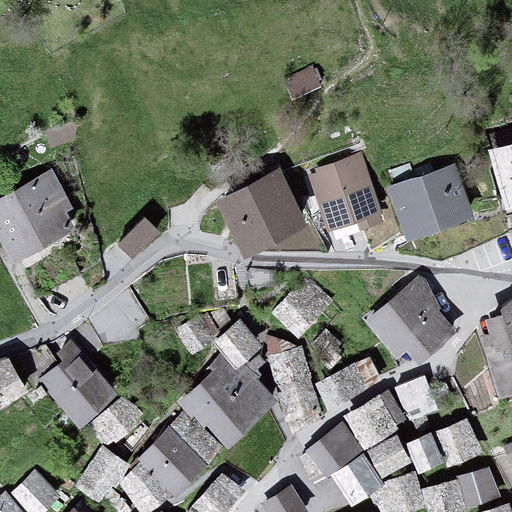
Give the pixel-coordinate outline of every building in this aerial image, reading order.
[(313,69),(286,80),(293,97),(320,86),(313,69)] [(511,146),(490,153),(511,226),(511,146)] [(310,172),(328,224),(379,207),(361,155),(310,172)] [(386,186),(407,241),(468,217),(447,162),(386,186)] [(219,199),(244,252),(305,223),(280,169),(219,199)] [(0,199),(0,240),(11,262),(73,228),(45,175),(0,199)] [(146,219),(120,244),(134,258),(159,232),(146,219)] [(417,276),(364,322),(397,361),(405,354),(413,364),(459,325),(417,276)] [(270,314),(297,337),(327,301),(300,278),(270,314)] [(479,335),(499,397),(511,392),(511,305),(496,309),(488,320),(491,332),(479,335)] [(200,310),(172,332),(190,355),(218,334),(200,310)] [(239,322),(213,345),(235,369),(260,346),(239,322)] [(78,345),(39,379),(78,424),(117,390),(78,345)] [(302,345),(266,355),(285,422),(321,412),(302,345)] [(212,371),(181,399),(227,449),(278,403),(257,379),(262,375),(257,370),(266,362),(259,354),(250,362),(248,360),(236,371),(219,353),(209,366),(212,371)] [(0,359),(0,406),(27,390),(6,355),(0,359)] [(353,363),(314,383),(327,409),(366,388),(353,363)] [(409,415),(438,404),(426,370),(397,381),(409,415)] [(141,418),(120,396),(87,427),(109,449),(141,418)] [(344,416),(363,450),(397,430),(377,396),(344,416)] [(342,421),(305,450),(326,478),(363,450),(342,421)] [(468,422),(433,435),(447,471),(482,458),(468,422)] [(168,427),(138,460),(176,497),(208,462),(168,427)] [(429,433),(405,443),(418,475),(442,465),(429,433)] [(396,437),(367,453),(382,479),(411,463),(396,437)] [(129,465),(101,447),(75,488),(103,506),(118,482),(129,465)] [(363,453),(330,475),(352,507),(369,496),(385,486),(383,482),(363,453)] [(140,465),(118,482),(139,511),(149,511),(172,496),(140,465)] [(457,478),(467,508),(500,497),(490,466),(456,476),(457,478)] [(414,471),(383,482),(385,486),(369,496),(373,504),(377,503),(379,511),(408,511),(425,507),(420,490),(414,471)] [(35,473),(11,494),(27,511),(48,511),(62,500),(35,473)] [(223,511),(242,492),(223,476),(190,511),(223,511)] [(457,478),(420,490),(425,507),(427,511),(467,511),(467,508),(457,478)] [(303,511),(289,488),(258,506),(261,511),(303,511)] [(20,511),(5,494),(0,497),(0,511),(20,511)]
